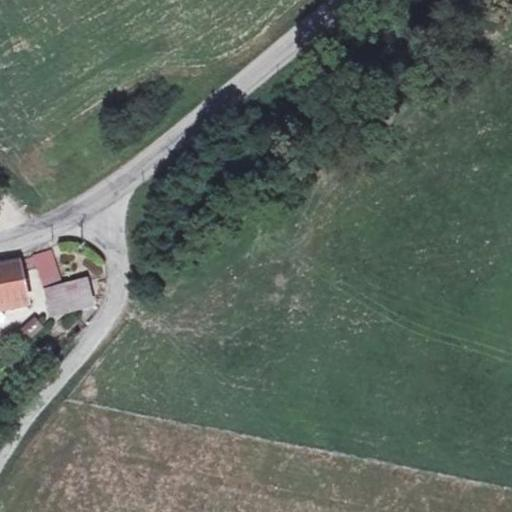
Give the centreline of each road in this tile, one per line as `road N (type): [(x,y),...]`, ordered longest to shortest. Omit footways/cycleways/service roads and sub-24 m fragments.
road 1 (tertiary): [(342,0),(93,204)]
road 2 (unclassified): [(0,463),(106,322),(120,270),(93,204)]
